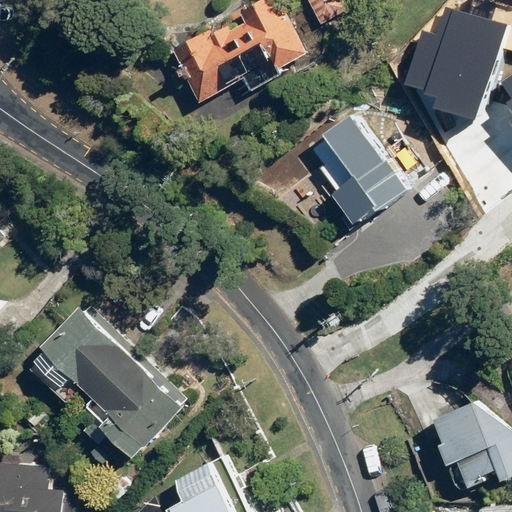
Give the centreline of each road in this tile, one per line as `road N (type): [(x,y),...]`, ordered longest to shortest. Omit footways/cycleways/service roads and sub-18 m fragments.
road 1 (residential): [(0,105),(175,225),(240,286),(297,359),(364,511)]
road 2 (unknown): [(297,359),(390,319),(511,221)]
